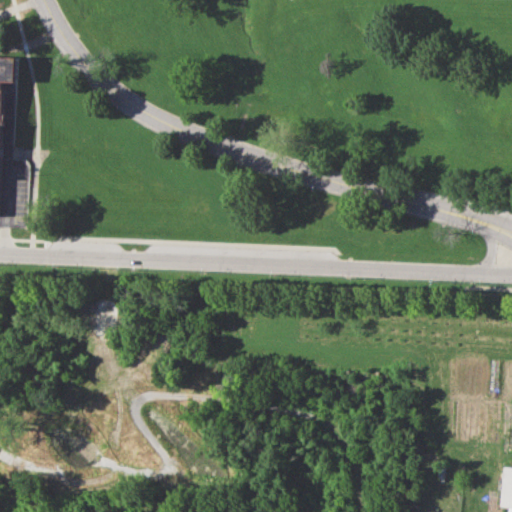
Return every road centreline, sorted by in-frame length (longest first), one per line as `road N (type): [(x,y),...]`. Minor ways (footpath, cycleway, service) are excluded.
road 1 (tertiary): [(42,0),(94,74),(189,133),(511,234)]
road 2 (residential): [(0,251),(511,273)]
